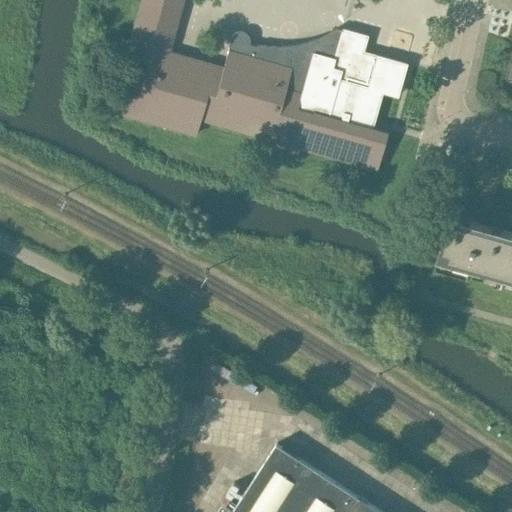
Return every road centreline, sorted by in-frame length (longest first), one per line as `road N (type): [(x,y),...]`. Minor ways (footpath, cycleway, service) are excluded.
road 1 (unclassified): [(152,511),(175,363),(165,333),(0,244)]
road 2 (residential): [(511,138),(469,127),(454,111),(476,0)]
